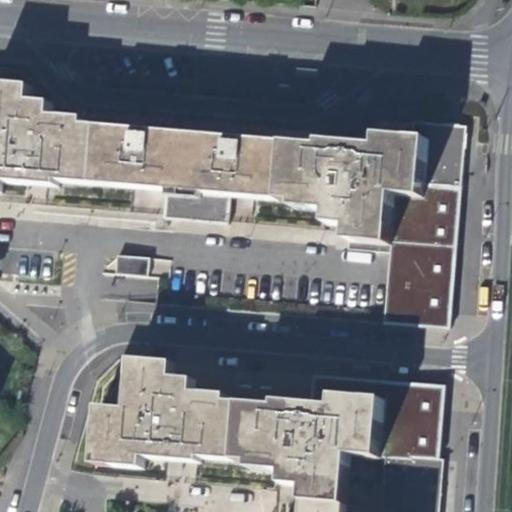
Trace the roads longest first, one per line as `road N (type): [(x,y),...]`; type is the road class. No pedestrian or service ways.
road 1 (residential): [(493,364),(123,332),(94,341),(69,363),(27,511)]
road 2 (residential): [(0,14),(511,57)]
road 3 (tertiary): [(511,84),(493,364)]
road 4 (tertiary): [(493,364),(483,511)]
